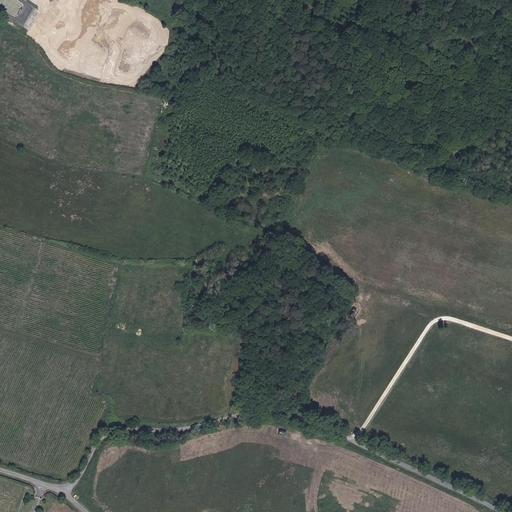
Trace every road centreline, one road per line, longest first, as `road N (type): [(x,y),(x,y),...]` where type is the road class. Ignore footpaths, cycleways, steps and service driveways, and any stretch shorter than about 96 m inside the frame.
road 1 (track): [(511,338),(448,317),(431,322),(358,433),(272,410),(233,416)]
road 2 (residential): [(111,0),(165,28),(165,45),(132,81),(65,66),(35,29),(42,8)]
road 3 (unclassified): [(65,491),(113,430),(187,428),(233,416)]
road 4 (unknown): [(358,433),(511,500)]
